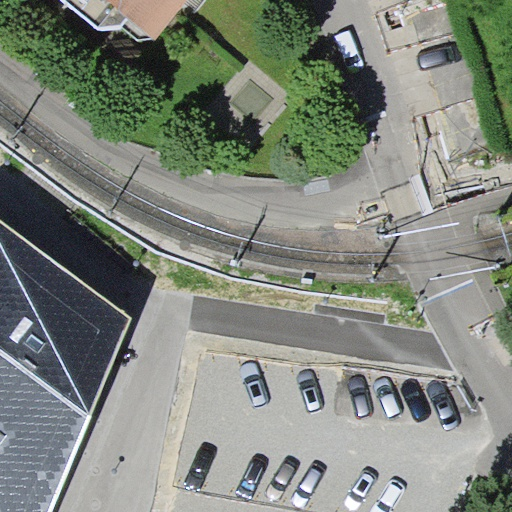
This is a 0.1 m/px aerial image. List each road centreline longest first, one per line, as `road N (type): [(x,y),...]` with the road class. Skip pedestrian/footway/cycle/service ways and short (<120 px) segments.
road 1 (residential): [(411,195),(308,200),(204,186),(125,156),(0,63)]
road 2 (residential): [(411,195),(465,323),(511,397)]
road 3 (residential): [(334,0),(411,195)]
